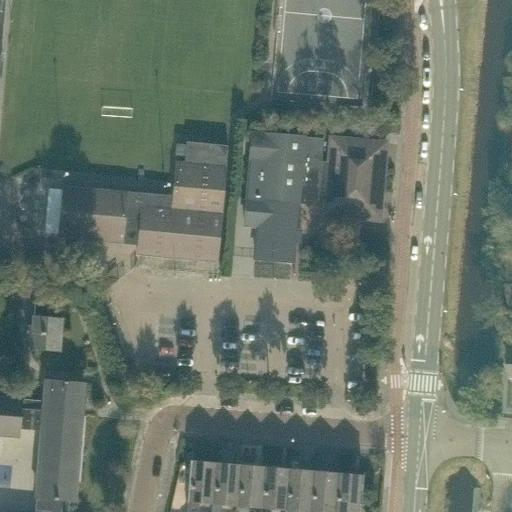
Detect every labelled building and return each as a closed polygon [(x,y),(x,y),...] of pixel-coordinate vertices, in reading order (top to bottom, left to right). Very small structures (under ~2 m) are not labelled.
[(260,200),(297,204),(304,204),(308,208),(317,200),(318,200),(318,199),(321,162),(323,140),(251,133),(249,161),(263,162),(260,200)] [(330,163),(321,162),(318,199),(327,200),(326,206),(326,207),(323,210),(329,218),(333,215),(369,218),(370,218),(373,222),(381,215),(378,211),(384,145),(332,140),(330,163)] [(216,262),(227,147),(186,143),(184,164),(176,163),(173,198),(143,195),(63,188),(58,237),(122,243),(123,240),(138,241),(137,255),(216,262)] [(297,204),(260,200),(246,199),(244,226),(258,226),(255,259),(292,263),(293,243),(299,244),(300,231),(294,230),(297,204)] [(35,281),(20,280),(19,298),(34,299),(35,281)] [(51,320),(52,316),(43,315),(43,319),(33,318),(30,351),(58,353),(61,321),(51,320)] [(83,385),(48,382),(45,382),(43,404),(22,402),(22,400),(0,398),(0,436),(18,438),(19,430),(41,433),(35,500),(37,500),(36,511),(66,511),(67,502),(73,502),(83,385)] [(212,505),(215,464),(190,462),(186,503),(212,505)] [(236,507),(240,466),(215,464),(212,505),(211,511),(220,511),(221,506),(236,507)] [(259,509),(263,468),(240,466),(236,507),(259,509)] [(285,511),(288,470),(263,468),(259,509),(285,511)] [(297,511),(309,511),(313,472),(288,470),(285,511),(297,511)] [(333,511),(337,474),(313,472),(309,511),(333,511)] [(358,511),(362,476),(337,474),(333,511),(358,511)]
